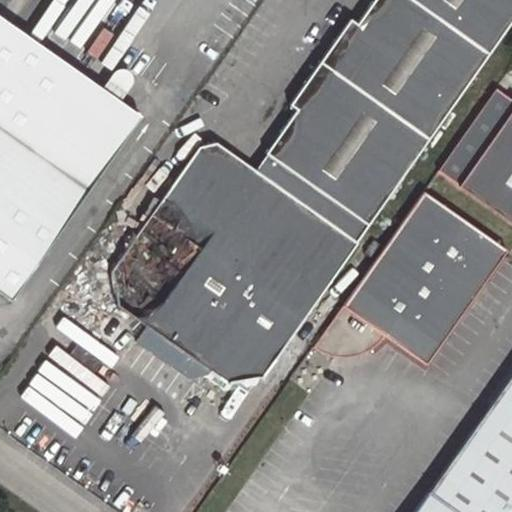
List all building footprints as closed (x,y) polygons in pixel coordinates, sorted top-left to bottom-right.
[(511,26),(511,0),(376,0),(356,28),(347,21),(282,112),(292,121),(262,161),(365,234),(511,26)] [(140,120),(0,18),(0,299),(7,304),(140,120)] [(104,87),(120,98),(134,78),(118,67),(104,87)] [(437,173),(456,186),(511,110),(511,101),(495,89),(437,173)] [(511,110),(456,186),(511,225),(511,110)] [(258,385),(353,249),(251,175),(217,150),(191,153),(107,273),(113,315),(132,328),(147,327),(196,360),(201,375),(226,394),(258,385)] [(251,175),(353,249),(365,234),(262,161),(251,175)] [(422,193),(311,350),(318,354),(325,357),(341,359),(349,359),(357,357),(364,354),(371,349),(377,344),(383,338),(424,367),(505,252),(422,193)] [(196,360),(147,327),(132,350),(181,383),(196,360)] [(511,511),(511,376),(415,511),(511,511)]
